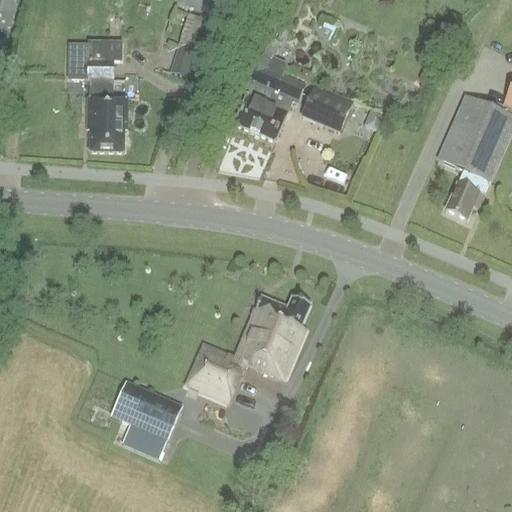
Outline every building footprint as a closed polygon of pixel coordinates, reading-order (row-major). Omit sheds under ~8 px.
[(282,74),(284,75),(286,71),(284,67),(273,62),(280,46),(262,38),(243,80),(255,86),(250,97),(247,96),(233,127),(234,127),(234,128),(256,137),(282,74)] [(68,50),(67,82),(89,82),(114,83),(114,64),(121,64),(122,44),(89,43),(89,50),(68,50)] [(187,80),(196,55),(179,49),(170,75),(187,80)] [(304,70),(300,79),(309,83),(313,74),(304,70)] [(297,106),(304,87),(283,78),(284,75),(282,74),(256,137),(274,145),(292,104),(297,106)] [(87,100),(87,127),(90,127),(89,155),(124,156),(124,133),(127,133),(128,101),(114,101),(114,83),(89,82),(89,100),(87,100)] [(340,137),(352,108),(314,91),(301,120),(340,137)] [(511,110),(508,119),(465,100),(438,163),(463,174),(458,186),(457,186),(445,213),(467,223),(473,210),(478,212),(484,198),(489,185),(490,186),(511,136),(511,110)] [(300,330),(310,307),(292,300),(288,311),(261,299),(235,361),(203,347),(186,388),(228,406),(245,367),(284,383),(306,332),(300,330)] [(181,414),(125,390),(111,420),(129,427),(121,445),(160,462),(181,414)] [(98,410),(93,421),(104,426),(109,415),(98,410)]
